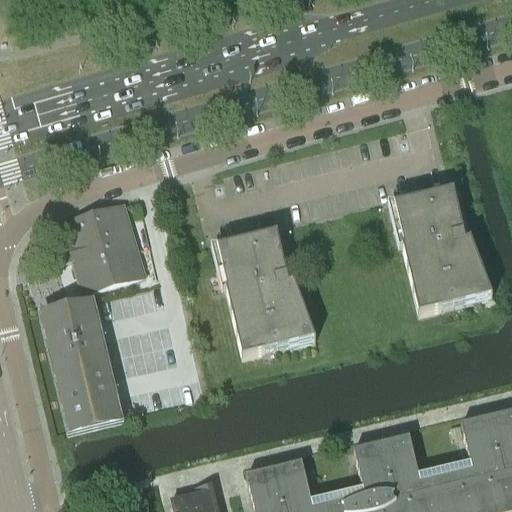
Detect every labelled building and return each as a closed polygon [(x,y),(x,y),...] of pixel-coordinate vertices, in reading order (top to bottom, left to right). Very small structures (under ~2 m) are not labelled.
[(417,321),(439,316),(441,315),(438,307),(462,301),(464,309),(489,303),(490,304),(491,304),(469,244),(468,245),(464,246),(462,237),(461,237),(458,225),(459,225),(453,198),(453,196),(393,211),(402,252),(401,252),(417,321)] [(123,210),(60,229),(67,252),(62,253),(66,268),(71,267),(82,301),(131,287),(124,261),(137,257),(123,210)] [(132,212),(135,225),(142,223),(139,211),(132,212)] [(276,239),(216,254),(226,294),(224,295),(241,364),(264,358),(262,350),(286,344),(288,352),(313,346),(313,347),(315,347),(293,288),(292,288),(288,289),(285,280),(282,268),(282,267),(276,241),(277,241),(276,239)] [(76,310),(54,315),(55,321),(78,316),(76,310)] [(96,317),(47,329),(72,435),(115,425),(93,334),(100,332),(96,317)] [(511,511),(511,427),(509,428),(506,419),(469,428),(471,437),(462,439),(469,468),(417,480),(410,452),(401,454),(399,445),(362,454),(364,463),(355,465),(362,494),(310,506),(303,477),(294,480),(292,470),(245,482),(252,511),(511,511)] [(211,511),(206,491),(181,497),(182,502),(170,505),(172,511),(211,511)]
